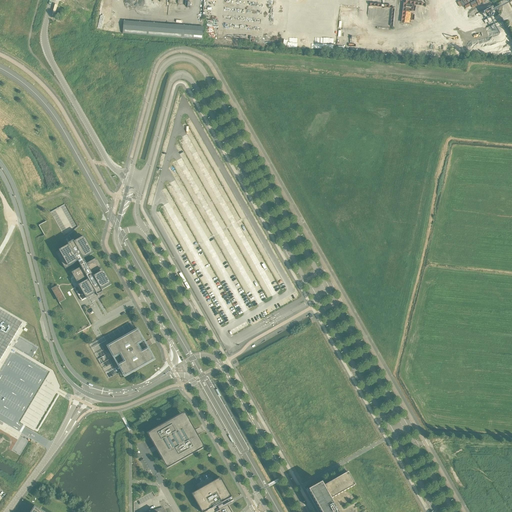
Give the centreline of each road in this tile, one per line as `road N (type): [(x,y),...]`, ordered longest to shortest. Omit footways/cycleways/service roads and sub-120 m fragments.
road 1 (unclassified): [(327,287),(195,61),(177,58),(159,71),(131,176)]
road 2 (unclassified): [(143,179),(170,83),(178,74),(190,78),(313,295)]
road 3 (tertiary): [(87,384),(60,353),(21,209),(0,163)]
road 4 (tertiary): [(0,172),(49,342),(82,392)]
road 5 (unclassified): [(126,174),(108,163),(48,52),(51,0)]
road 6 (tertiary): [(305,511),(219,363)]
road 7 (unclassified): [(313,295),(392,433)]
road 8 (unclassified): [(405,425),(327,287)]
road 9 (unclassified): [(219,363),(146,234)]
road 10 (unclassified): [(116,243),(182,363)]
road 11 (tertiary): [(189,377),(256,491)]
